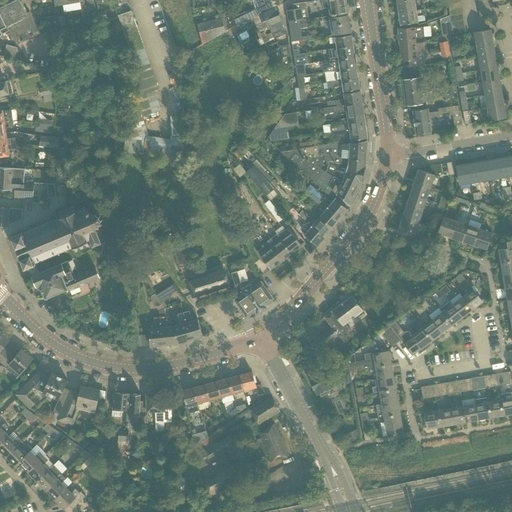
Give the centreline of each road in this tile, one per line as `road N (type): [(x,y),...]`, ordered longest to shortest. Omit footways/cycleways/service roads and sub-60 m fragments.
road 1 (tertiary): [(9,308),(56,351),(133,373),(169,371),(264,338)]
road 2 (tertiary): [(264,338),(361,223),(388,160)]
road 3 (tertiary): [(388,160),(368,0)]
road 4 (tertiary): [(328,460),(264,338)]
road 5 (residential): [(388,160),(511,140)]
